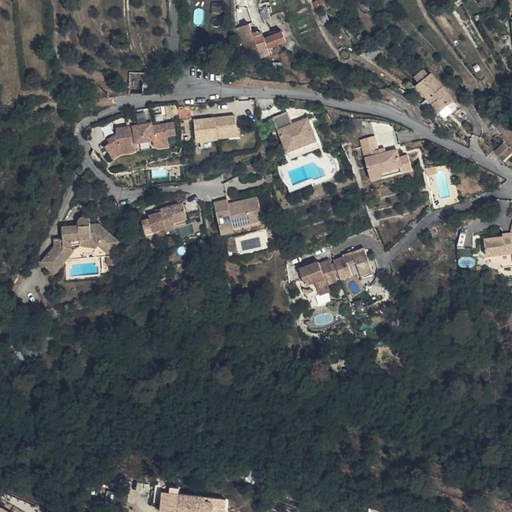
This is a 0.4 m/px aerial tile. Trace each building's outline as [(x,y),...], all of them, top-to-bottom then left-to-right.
[(239,20),(240,40),(250,37),(251,19),(239,20)] [(237,40),(240,51),(254,48),(250,37),(240,40),(237,40)] [(246,67),(248,68),(258,64),(257,58),(254,48),(240,51),(244,65),(246,67)] [(268,56),(269,60),(258,64),(248,68),(256,71),(261,69),(262,72),(271,70),(270,64),(292,58),(289,50),(268,56)] [(268,56),(257,58),(258,64),(269,60),(268,56)] [(415,76),(420,81),(431,72),(426,66),(415,76)] [(427,86),(422,82),(413,87),(419,93),(415,97),(438,122),(453,109),(430,85),(427,86)] [(278,127),(293,122),(289,112),(275,117),(278,127)] [(132,137),(150,134),(147,117),(128,120),(132,137)] [(187,118),(175,119),(177,135),(188,133),(187,118)] [(321,159),(315,141),(308,143),(306,138),(296,142),(292,129),(279,134),(290,168),(321,159)] [(191,134),(192,150),(214,148),(214,145),(233,144),(232,131),(191,134)] [(128,142),(127,138),(114,140),(115,147),(105,152),(107,156),(104,158),(110,169),(119,164),(128,163),(131,162),(134,160),(135,157),(135,153),(153,150),(154,157),(167,156),(166,147),(175,146),(173,134),(158,136),(151,138),(150,134),(132,137),(132,141),(128,142)] [(402,172),(399,161),(396,153),(384,157),(379,158),(378,153),(373,140),(359,144),(363,158),(369,156),(371,161),(364,163),(372,186),(385,182),(383,178),(402,172)] [(511,152),(511,151),(505,143),(497,149),(504,159),(511,152)] [(214,148),(192,150),(192,155),(214,153),(215,151),(233,151),(233,144),(214,145),(214,148)] [(399,161),(402,172),(411,169),(407,159),(399,161)] [(383,178),(385,182),(412,174),(411,169),(402,172),(383,178)] [(229,218),(228,213),(227,209),(215,212),(223,239),(263,228),(257,205),(235,212),(236,216),(229,218)] [(185,213),(163,219),(163,222),(157,224),(151,226),(152,229),(144,231),(146,241),(154,238),(155,241),(166,239),(167,242),(176,239),(174,233),(188,229),(185,213)] [(263,228),(223,239),(225,244),(265,233),(263,228)] [(40,272),(52,282),(71,260),(68,257),(69,255),(78,255),(78,250),(91,248),(108,265),(118,253),(97,235),(89,235),(88,231),(86,229),(83,229),(80,230),(78,232),(77,235),(61,237),(62,249),(53,250),(54,255),(40,272)] [(190,235),(188,229),(174,233),(176,239),(190,235)] [(493,243),(476,246),(479,263),(507,257),(506,251),(503,241),(503,237),(493,239),(493,243)] [(511,238),(503,241),(506,251),(511,250),(510,246),(511,245),(511,238)] [(368,262),(339,273),(340,276),(345,288),(345,290),(355,287),(352,278),(359,276),(365,289),(378,284),(368,262)] [(345,288),(340,276),(335,278),(332,272),(322,276),(321,274),(302,282),(306,291),(309,298),(327,290),(330,297),(341,293),(340,290),(345,288)] [(352,278),(355,287),(365,296),(367,295),(380,290),(378,284),(365,289),(359,276),(352,278)] [(309,298),(306,291),(302,292),(308,306),(330,297),(327,290),(309,298)] [(24,344),(25,356),(48,353),(46,341),(24,344)] [(162,511),(174,511),(219,511),(220,508),(227,508),(229,499),(165,491),(162,511)] [(126,505),(129,497),(118,494),(116,502),(126,505)]
